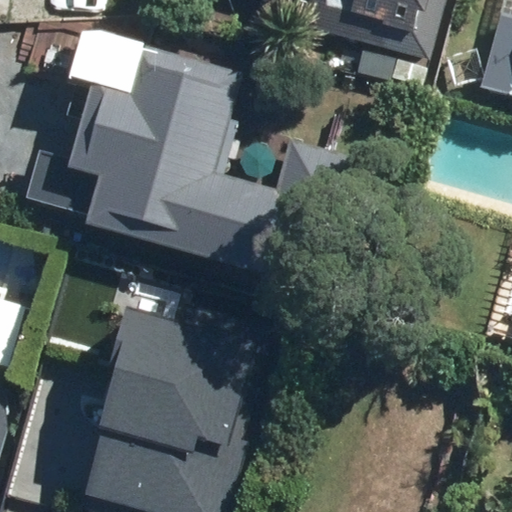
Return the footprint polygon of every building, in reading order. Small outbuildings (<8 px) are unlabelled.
[(261,0),(272,3),(268,20),(436,63),(451,0),(261,0)] [(511,0),(509,0),(483,93),(511,101),(511,0)] [(105,185),(92,233),(326,294),(362,161),(291,142),(279,190),(230,177),(255,80),(147,51),(137,91),(102,82),(77,178),(105,185)] [(45,315),(0,302),(0,366),(28,375),(45,315)] [(183,511),(219,348),(102,322),(62,506),(91,511),(183,511)] [(0,455),(9,438),(3,370),(0,370),(0,455)]
